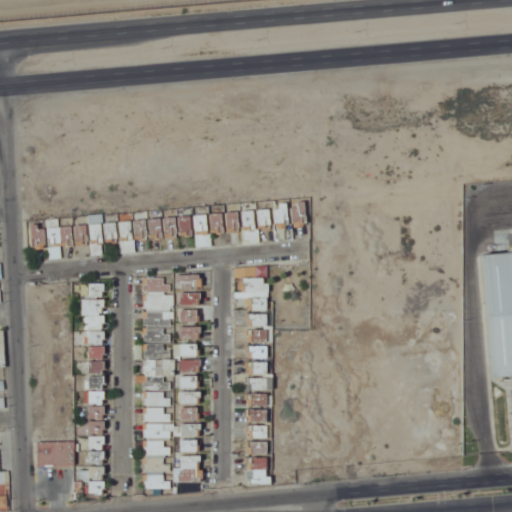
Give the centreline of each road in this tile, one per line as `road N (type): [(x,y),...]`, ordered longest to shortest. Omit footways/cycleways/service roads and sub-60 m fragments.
road 1 (primary): [(0,88),(511,46)]
road 2 (primary): [(510,0),(3,45)]
road 3 (secondary): [(25,511),(3,45)]
road 4 (residential): [(45,267),(297,247)]
road 5 (residential): [(221,491),(221,253)]
road 6 (residential): [(123,495),(121,262)]
road 7 (secondary): [(511,477),(341,492),(327,506)]
